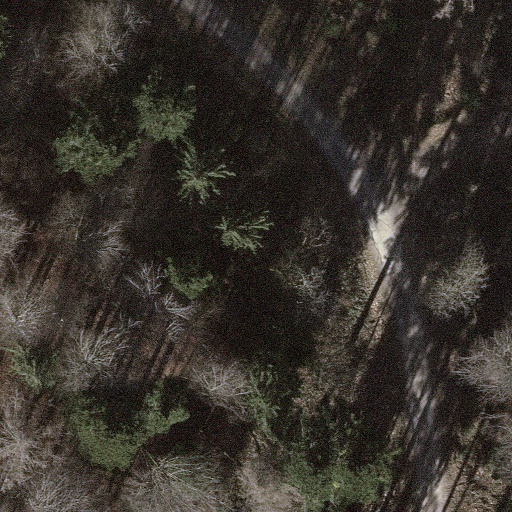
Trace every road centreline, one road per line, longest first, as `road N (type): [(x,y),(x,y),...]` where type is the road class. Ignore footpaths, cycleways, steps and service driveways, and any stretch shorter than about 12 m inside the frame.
road 1 (track): [(190,0),(325,139),(381,237),(397,294),(419,511)]
road 2 (track): [(360,191),(511,122)]
